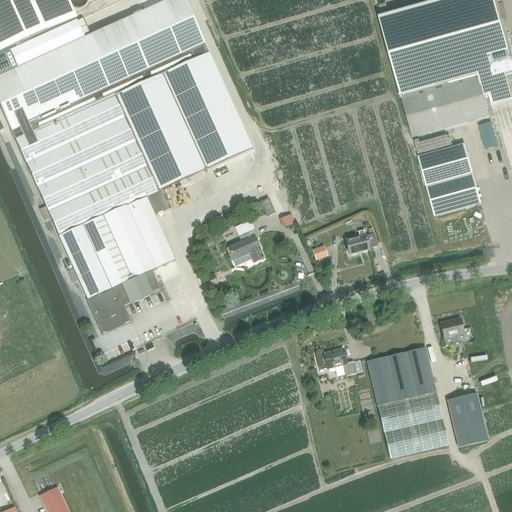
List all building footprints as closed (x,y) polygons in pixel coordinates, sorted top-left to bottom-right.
[(65,0),(0,0),(0,54),(75,21),(65,0)] [(19,70),(0,78),(0,108),(45,207),(40,210),(45,221),(50,219),(73,270),(68,272),(73,284),(79,281),(103,334),(130,322),(115,288),(175,261),(154,216),(170,209),(161,190),(252,149),(184,0),(173,0),(86,40),(77,20),(10,51),(19,70)] [(511,65),(493,0),(445,0),(379,19),(412,139),(420,137),(422,142),(446,135),(444,130),(489,118),(484,98),(488,97),(509,91),(505,76),(511,73),(511,65)] [(491,123),(479,127),(486,150),(497,147),(491,123)] [(435,218),(481,205),(465,145),(418,158),(435,218)] [(218,194),(232,189),(230,183),(245,178),(244,172),(228,178),(230,185),(217,189),(218,194)] [(214,214),(199,218),(201,229),(216,225),(214,214)] [(263,261),(264,260),(263,258),(259,250),(260,249),(256,239),(258,238),(254,230),(239,237),(241,242),(227,249),(233,262),(249,254),(254,264),(263,261)] [(359,237),(345,241),(349,255),(369,250),(369,249),(377,247),(374,235),(366,237),(364,231),(358,232),(359,237)] [(323,248),(313,252),(316,259),(326,255),(323,248)] [(460,319),(440,324),(445,347),(458,344),(456,336),(463,334),(460,319)] [(377,407),(436,392),(424,348),(366,362),(377,407)] [(343,350),(324,355),(324,354),(323,352),(321,351),(318,351),(317,352),(315,353),(315,356),(319,371),(327,369),(327,370),(343,366),(346,377),(356,375),(353,363),(347,365),(343,350)] [(448,445),(436,392),(377,407),(390,460),(448,445)] [(477,395),(447,402),(458,449),(488,442),(477,395)]
